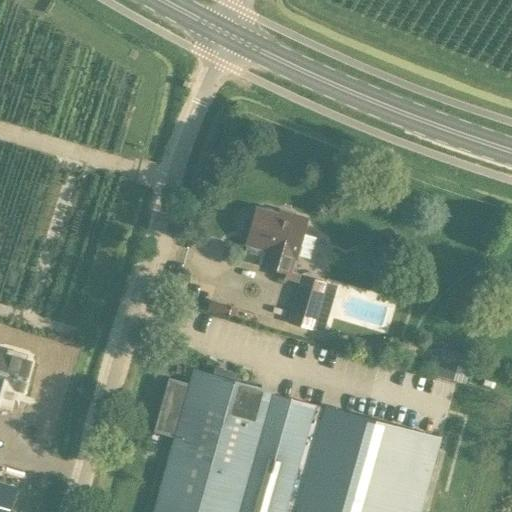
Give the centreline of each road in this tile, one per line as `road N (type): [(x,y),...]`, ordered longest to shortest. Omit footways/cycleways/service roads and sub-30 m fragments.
road 1 (unclassified): [(77,511),(180,152),(229,40)]
road 2 (primary): [(511,154),(426,126),(229,40)]
